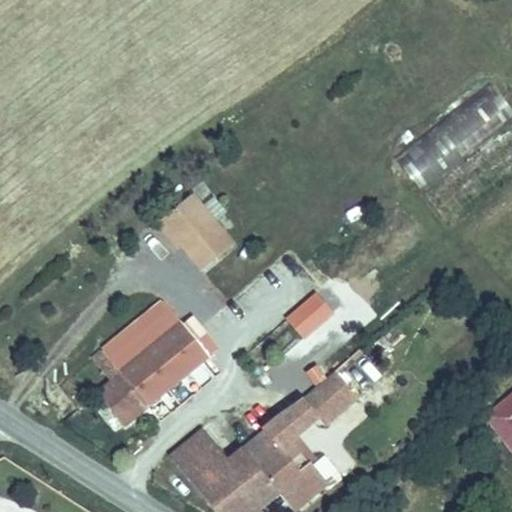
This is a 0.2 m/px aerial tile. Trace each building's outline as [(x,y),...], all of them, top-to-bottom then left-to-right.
[(394,156),(419,188),(511,116),(511,111),(490,82),(394,156)] [(180,186),(149,217),(171,238),(189,258),(221,227),(180,186)] [(171,238),(149,217),(140,225),(163,247),(171,238)] [(123,419),(203,352),(154,299),(95,348),(113,368),(91,386),(123,419)] [(326,424),(357,397),(333,371),(302,398),(326,424)] [(511,400),(485,422),(511,455),(511,400)] [(303,456),(270,417),(237,444),(272,485),(273,484),(272,482),(303,456)] [(237,444),(225,454),(200,424),(168,450),(218,511),(238,511),(272,485),(237,444)] [(327,482),(338,473),(324,455),(312,465),(327,482)]
